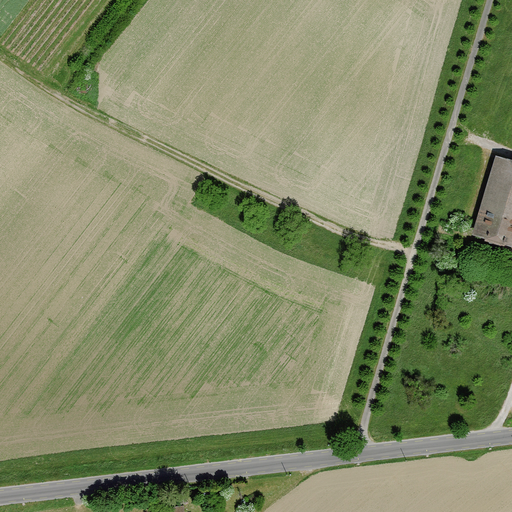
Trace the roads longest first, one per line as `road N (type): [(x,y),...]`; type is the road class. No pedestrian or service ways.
road 1 (tertiary): [(0,496),(511,436)]
road 2 (track): [(416,246),(364,241),(278,205),(107,122),(0,56)]
